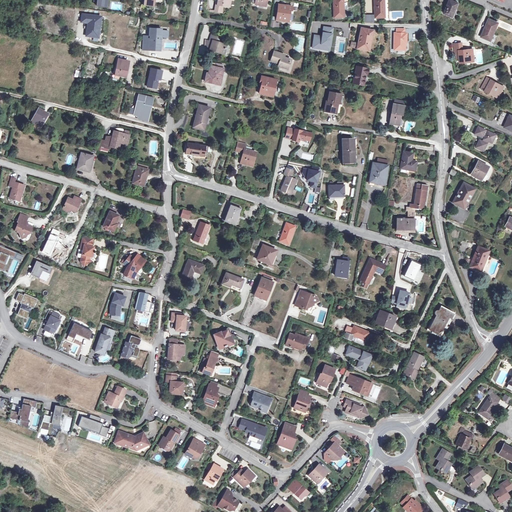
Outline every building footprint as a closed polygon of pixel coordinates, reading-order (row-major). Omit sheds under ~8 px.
[(230,0),(217,0),(217,5),(215,4),(214,11),(222,13),(223,6),(229,7),(231,0),(230,0)] [(333,0),(334,17),(344,17),(343,1),(349,1),(348,0),(333,0)] [(383,0),(374,0),(375,18),(385,17),(384,1),(383,1),(383,0)] [(458,2),(451,0),(448,0),(444,13),(452,17),(458,2)] [(291,11),(292,6),(280,5),(280,8),(278,8),(276,20),(287,22),(288,10),(290,10),(291,11)] [(101,17),(81,14),(80,22),(88,23),(86,36),(98,38),(101,17)] [(497,23),(488,19),(481,36),(490,40),(497,23)] [(322,36),(314,35),(312,47),(325,49),(326,44),(329,45),(331,34),(329,34),(330,28),(323,27),(322,36)] [(150,44),(150,51),(158,51),(158,47),(160,48),(161,36),(167,36),(168,31),(161,31),(161,28),(150,28),(149,36),(143,36),(143,44),(150,44)] [(373,31),(361,28),(357,48),(369,51),(373,31)] [(397,29),(397,34),(394,34),(394,41),(394,50),(405,51),(405,44),(405,42),(406,42),(406,34),(404,34),(404,29),(397,29)] [(219,38),(211,35),(210,40),(212,41),(210,47),(209,50),(223,54),(225,48),(226,45),(220,43),(218,42),(219,38)] [(462,43),(453,44),(455,59),(459,58),(459,62),(470,61),(469,58),(473,58),(473,49),(462,50),(462,43)] [(482,61),(482,49),(474,49),(474,53),(476,53),(477,61),(482,61)] [(282,54),(274,51),(270,60),(279,64),(278,66),(287,69),(290,59),(282,56),(282,54)] [(110,55),(108,65),(115,66),(117,60),(115,56),(110,55)] [(118,59),(115,75),(124,77),(125,72),(126,72),(128,61),(118,59)] [(215,67),(210,66),(208,74),(206,73),(205,81),(217,84),(218,79),(221,80),(223,69),(222,68),(215,67)] [(368,69),(356,67),(353,83),(363,85),(365,74),(367,74),(368,69)] [(147,87),(156,89),(157,82),(156,82),(157,79),(158,79),(160,80),(162,71),(151,69),(147,87)] [(276,80),(261,77),(259,85),(261,85),(259,93),(272,96),(276,80)] [(503,86),(487,78),(481,88),(494,95),(496,91),(500,93),(503,86)] [(329,92),(339,94),(339,92),(328,90),(326,99),(328,100),(329,92)] [(339,94),(329,92),(328,100),(327,101),(326,101),(324,111),(334,113),(337,103),(339,104),(341,94),(339,94)] [(138,116),(138,119),(147,121),(150,108),(149,108),(151,99),(146,98),(139,96),(137,103),(141,104),(140,110),(135,109),(134,115),(138,116)] [(146,96),(146,98),(151,99),(149,108),(150,108),(151,109),(154,98),(146,96)] [(404,106),(393,104),(389,123),(398,125),(400,115),(402,115),(404,106)] [(210,108),(199,105),(196,118),(195,118),(193,127),(204,130),(210,108)] [(39,109),(32,121),(40,126),(47,114),(39,109)] [(495,135),(478,127),(474,134),(482,137),(482,136),(484,137),(482,141),(479,140),(476,147),(483,151),(488,141),(491,143),(495,135)] [(294,130),(287,129),(285,138),(292,139),(292,140),(299,142),(299,139),(304,140),(304,139),(309,141),(311,133),(294,129),(294,130)] [(105,141),(104,147),(110,149),(110,146),(118,148),(120,142),(127,143),(129,135),(128,135),(124,134),(120,133),(120,132),(114,131),(113,136),(112,136),(110,138),(106,137),(105,141)] [(353,138),(342,139),(343,156),(345,156),(345,162),(354,162),(353,138)] [(246,144),(238,142),(236,151),(243,153),(241,163),(248,165),(249,161),(253,163),(256,152),(244,149),(246,144)] [(205,146),(187,143),(185,153),(191,154),(191,153),(194,154),(194,155),(204,156),(204,151),(205,146)] [(412,153),(404,152),(401,168),(406,169),(414,170),(415,164),(411,163),(411,161),(412,153)] [(81,153),(77,169),(89,172),(93,157),(81,153)] [(355,164),(354,162),(345,162),(345,156),(343,156),(342,156),(342,165),(355,164)] [(488,167),(478,161),(471,174),(479,179),(482,173),(484,174),(488,167)] [(377,164),(373,163),(369,182),(384,184),(387,166),(377,164)] [(137,167),(132,182),(144,185),(148,170),(137,167)] [(293,170),(286,167),(284,174),(287,175),(280,191),(290,195),(297,179),(290,177),(293,170)] [(312,181),(311,186),(316,187),(319,172),(304,169),(303,173),(307,180),(312,181)] [(15,179),(11,177),(9,186),(13,187),(9,198),(18,200),(21,192),(22,193),(24,185),(14,182),(15,179)] [(473,188),(464,183),(453,203),(464,209),(469,200),(467,199),(473,188)] [(427,185),(417,184),(414,204),(410,203),(409,208),(414,208),(423,210),(424,201),(423,201),(424,190),(426,191),(427,185)] [(338,185),(328,186),(329,196),(344,196),(343,185),(338,185)] [(75,212),(81,199),(74,197),(73,200),(67,198),(62,210),(67,212),(72,210),(75,212)] [(243,209),(230,204),(223,220),(235,224),(239,213),(241,214),(243,209)] [(118,215),(109,211),(103,226),(113,231),(115,225),(114,225),(118,215)] [(189,213),(183,211),(180,217),(187,220),(189,213)] [(26,218),(18,215),(16,223),(17,223),(13,232),(18,234),(20,240),(25,239),(26,234),(28,235),(30,229),(23,226),(26,218)] [(414,231),(414,229),(414,219),(413,219),(408,219),(396,219),(396,228),(396,231),(414,231)] [(209,227),(200,223),(193,240),(202,243),(204,237),(205,237),(209,227)] [(294,226),(286,223),(279,241),(288,244),(294,230),(293,230),(294,226)] [(62,232),(51,227),(41,250),(52,255),(62,232)] [(91,240),(81,238),(78,251),(77,251),(75,257),(76,259),(80,259),(79,263),(82,268),(89,263),(88,261),(88,258),(90,258),(92,251),(90,248),(91,240)] [(12,250),(0,245),(0,267),(2,268),(7,256),(8,253),(10,254),(12,250)] [(276,251),(262,245),(257,259),(261,261),(260,263),(267,266),(268,264),(269,264),(273,254),(274,255),(276,251)] [(489,251),(478,246),(470,267),(480,271),(485,258),(486,259),(489,251)] [(7,256),(9,257),(13,258),(16,252),(16,251),(12,249),(12,250),(10,254),(8,253),(7,256)] [(16,252),(13,258),(20,262),(23,256),(16,252)] [(135,274),(144,262),(136,256),(133,260),(132,262),(127,258),(121,265),(126,269),(127,267),(135,274)] [(385,265),(370,258),(360,280),(362,281),(368,283),(368,284),(374,270),(381,273),(385,265)] [(204,265),(188,259),(181,278),(189,281),(193,271),(194,269),(201,272),(204,265)] [(343,261),(337,260),(335,275),(341,276),(341,273),(346,273),(348,262),(343,261)] [(421,265),(411,260),(404,276),(413,280),(421,265)] [(31,273),(45,279),(50,268),(36,262),(31,273)] [(243,280),(226,273),(222,284),(230,287),(231,284),(240,288),(243,280)] [(272,279),(263,275),(255,295),(265,299),(272,282),(271,282),(272,279)] [(16,313),(25,317),(29,306),(32,307),(36,297),(23,292),(23,294),(17,291),(14,298),(20,301),(19,302),(21,302),(16,313)] [(391,302),(405,306),(409,293),(399,291),(398,298),(392,297),(391,302)] [(143,311),(149,312),(151,303),(146,301),(147,294),(138,292),(135,305),(138,305),(137,309),(136,313),(142,314),(143,311)] [(110,306),(110,315),(119,315),(119,308),(121,305),(122,305),(125,297),(115,293),(110,306)] [(316,296),(306,293),(300,295),(299,298),(297,298),(295,305),(306,309),(307,308),(312,305),(312,304),(318,301),(316,296)] [(435,314),(436,315),(429,330),(439,335),(449,318),(451,319),(454,313),(441,306),(438,311),(436,311),(435,312),(435,313),(435,314)] [(53,330),(59,319),(56,318),(58,314),(47,309),(43,317),(47,319),(43,328),(50,332),(53,330)] [(396,317),(380,310),(375,323),(391,329),(396,317)] [(181,313),(172,313),(171,322),(176,322),(175,330),(185,331),(186,316),(181,316),(181,313)] [(91,331),(73,323),(69,330),(65,339),(71,341),(75,333),(88,339),(91,331)] [(365,341),(369,332),(354,326),(353,328),(347,325),(345,331),(351,334),(351,335),(346,333),(344,337),(350,340),(352,335),(365,341)] [(101,335),(98,335),(97,340),(98,340),(97,343),(96,343),(93,352),(97,353),(99,356),(105,353),(103,350),(106,343),(107,338),(109,338),(112,331),(103,328),(101,335)] [(227,330),(214,335),(219,348),(224,346),(224,347),(227,346),(227,345),(229,344),(231,340),(227,330)] [(295,336),(290,334),(286,345),(294,348),(295,346),(301,348),(302,343),(306,344),(308,338),(295,334),(295,336)] [(141,339),(131,335),(128,344),(125,343),(121,355),(126,357),(127,356),(129,357),(132,355),(137,357),(139,350),(138,347),(136,347),(134,346),(135,344),(137,345),(139,345),(141,339)] [(177,343),(177,339),(170,338),(168,359),(179,360),(179,357),(184,354),(184,345),(177,345),(176,344),(177,343)] [(371,355),(349,346),(346,354),(359,360),(361,360),(358,368),(365,370),(371,355)] [(424,356),(414,352),(407,366),(410,367),(409,368),(406,375),(414,379),(418,370),(417,370),(419,366),(425,368),(428,361),(424,356)] [(333,354),(330,361),(337,365),(340,358),(333,354)] [(217,358),(210,355),(209,358),(208,359),(208,361),(204,359),(202,367),(204,368),(202,372),(210,375),(212,372),(211,370),(212,366),(214,365),(215,363),(217,362),(218,358),(217,358)] [(331,378),(335,369),(325,365),(321,374),(320,374),(316,383),(326,387),(330,378),(331,378)] [(175,376),(167,375),(166,381),(170,381),(169,393),(179,394),(180,389),(182,389),(183,383),(175,382),(176,376),(175,376)] [(372,384),(350,375),(346,383),(353,386),(352,389),(362,393),(364,390),(369,391),(372,384)] [(210,384),(209,384),(202,402),(212,406),(214,400),(216,400),(218,395),(216,395),(215,394),(215,393),(216,393),(218,388),(216,387),(210,384)] [(484,394),(487,389),(481,386),(478,390),(484,394)] [(121,402),(126,390),(117,387),(114,394),(108,392),(104,402),(115,407),(117,403),(119,402),(121,402)] [(307,395),(308,392),(301,389),(294,408),(301,411),(302,409),(306,410),(307,406),(308,406),(309,403),(308,402),(311,397),(307,395)] [(262,408),(266,409),(268,403),(270,403),(271,399),(254,393),(253,397),(255,398),(254,401),(253,400),(251,404),(252,406),(255,407),(258,406),(262,408)] [(492,393),(489,396),(497,401),(499,398),(492,393)] [(504,394),(501,400),(508,404),(511,398),(504,394)] [(497,401),(489,396),(478,413),(486,418),(490,420),(495,412),(494,411),(493,412),(491,410),(497,401)] [(22,420),(27,421),(30,405),(31,405),(36,406),(37,400),(24,398),(22,408),(20,408),(19,412),(11,410),(10,417),(19,419),(22,420)] [(501,399),(499,402),(506,408),(508,405),(501,399)] [(359,418),(364,416),(365,415),(366,414),(366,413),(366,412),(364,406),(362,407),(360,407),(356,405),(356,404),(346,400),(344,404),(347,406),(346,408),(345,412),(354,415),(354,414),(357,415),(359,416),(359,418)] [(48,429),(53,430),(54,423),(59,424),(62,411),(65,412),(66,406),(56,404),(54,413),(51,413),(50,421),(43,420),(41,427),(48,429)] [(100,432),(100,433),(107,435),(110,427),(103,425),(103,423),(100,422),(101,420),(102,417),(92,413),(90,418),(82,416),(80,423),(101,430),(100,432)] [(69,432),(71,417),(63,416),(61,431),(69,432)] [(249,422),(242,419),(239,428),(246,430),(249,422)] [(249,435),(262,439),(266,428),(249,422),(246,430),(250,432),(250,433),(249,435)] [(79,425),(100,432),(101,430),(80,423),(79,425)] [(296,427),(285,423),(277,444),(288,448),(290,443),(293,444),(295,439),(292,437),(296,427)] [(464,429),(461,427),(458,432),(461,433),(456,444),(465,449),(472,434),(464,430),(464,429)] [(174,443),(179,435),(171,430),(166,438),(163,437),(158,445),(167,451),(172,442),(173,443),(174,443)] [(126,434),(119,431),(117,436),(119,436),(118,438),(116,437),(115,443),(127,447),(127,445),(135,447),(136,450),(150,443),(148,440),(147,441),(144,436),(140,437),(140,436),(136,438),(134,437),(129,435),(128,436),(126,435),(126,434)] [(197,458),(205,445),(194,439),(185,454),(192,457),(197,458)] [(340,448),(334,442),(326,451),(324,454),(327,456),(331,460),(337,459),(341,455),(337,452),(340,448)] [(511,449),(503,444),(503,445),(499,453),(498,454),(511,461),(511,449)] [(450,454),(442,449),(436,458),(440,460),(436,467),(440,470),(441,468),(446,471),(450,463),(446,461),(450,454)] [(223,469),(214,464),(205,479),(213,484),(218,476),(219,477),(223,469)] [(321,479),(328,472),(319,464),(308,475),(316,482),(320,478),(321,479)] [(484,474),(478,466),(469,472),(472,475),(465,480),(468,484),(470,483),(473,488),(482,482),(479,478),(484,474)] [(244,487),(255,476),(248,469),(244,473),(243,474),(240,471),(234,477),(244,487)] [(309,493),(295,480),(288,487),(291,491),(292,490),(295,493),(294,493),(300,499),(304,496),(306,495),(309,493)] [(511,488),(506,480),(497,486),(500,489),(493,494),(496,498),(498,497),(501,501),(508,496),(505,492),(511,488)] [(231,492),(227,489),(217,506),(222,508),(223,507),(229,511),(233,510),(235,506),(236,507),(239,502),(235,500),(233,499),(231,492)] [(413,502),(410,499),(403,506),(407,509),(406,510),(407,511),(418,511),(422,508),(419,505),(420,504),(417,502),(416,503),(414,501),(413,502)] [(466,503),(457,499),(454,506),(460,509),(462,504),(465,505),(466,503)]
